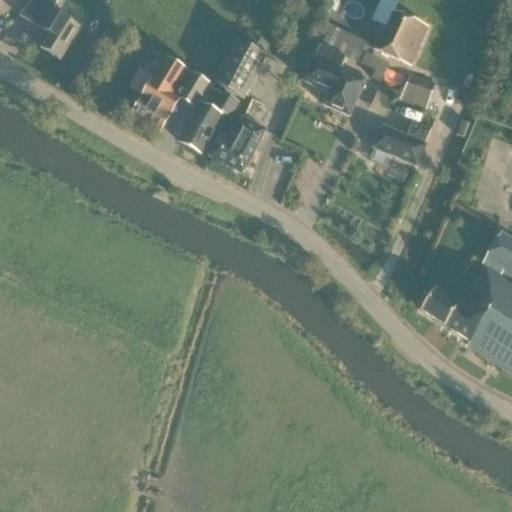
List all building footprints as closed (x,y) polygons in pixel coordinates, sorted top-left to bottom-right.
[(51,13),(59,1),(57,0),(30,0),(19,18),(50,37),(41,51),(59,62),(79,30),(51,13)] [(410,68),(427,30),(393,15),(385,34),(380,32),(372,51),(410,68)] [(380,84),(389,66),(366,56),(370,46),(325,26),(320,36),(365,56),(360,66),(374,73),(371,80),(380,84)] [(98,44),(110,51),(118,40),(106,32),(98,44)] [(264,57),(270,47),(260,41),(254,52),(237,42),(214,86),(244,102),(267,59),(264,57)] [(340,72),(346,60),(319,49),(314,60),(312,59),(301,85),(327,95),(322,109),(350,121),(366,83),(340,72)] [(210,87),(166,60),(152,83),(130,118),(159,136),(171,115),(177,114),(176,108),(181,101),(196,110),(210,87)] [(426,113),(435,86),(411,77),(399,103),(426,113)] [(226,121),(234,107),(209,93),(181,144),(197,153),(197,152),(202,154),(221,118),(226,121)] [(228,143),(219,138),(208,160),(242,178),(266,133),(239,120),(228,143)] [(371,152),(417,171),(427,147),(425,146),(431,133),(412,125),(406,139),(381,128),(371,152)] [(484,153),(490,143),(482,138),(475,148),(484,153)] [(355,154),(358,145),(351,143),(348,151),(355,154)] [(511,243),(500,236),(482,266),(500,277),(502,273),(511,278),(511,285),(501,279),(500,279),(487,271),(464,309),(435,292),(420,314),(444,330),(444,329),(468,345),(466,348),(511,378),(511,243)]
